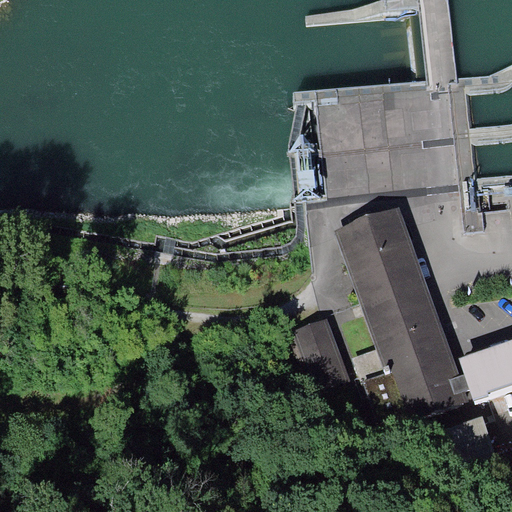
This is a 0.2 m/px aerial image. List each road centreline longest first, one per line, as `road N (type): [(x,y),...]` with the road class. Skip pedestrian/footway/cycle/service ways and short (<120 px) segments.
road 1 (track): [(0,304),(133,305),(223,318),(273,313),(304,302),(327,274),(321,223),(391,202),(437,215)]
road 2 (track): [(0,403),(84,405),(223,318)]
